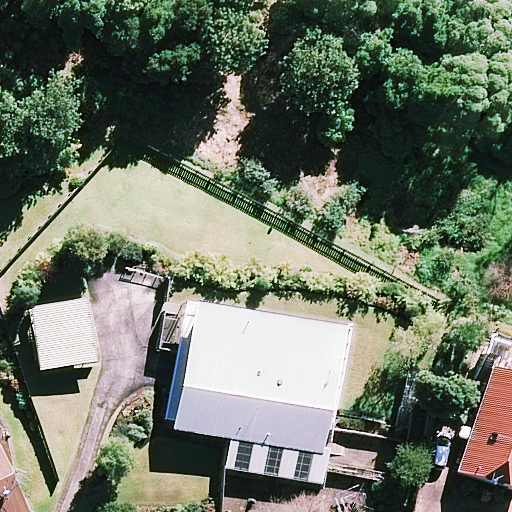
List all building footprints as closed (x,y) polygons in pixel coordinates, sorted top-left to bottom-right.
[(96,364),(88,303),(30,310),(38,372),(96,364)] [(223,471),(324,485),(328,451),(321,450),(338,332),(187,310),(170,432),(228,440),(223,471)] [(511,350),(492,345),(456,474),(511,489),(511,350)] [(402,453),(336,440),(330,469),(397,482),(402,453)] [(0,511),(26,511),(0,456),(0,511)] [(371,511),(374,490),(328,484),(324,511),(371,511)] [(226,511),(317,511),(319,497),(229,489),(226,511)]
